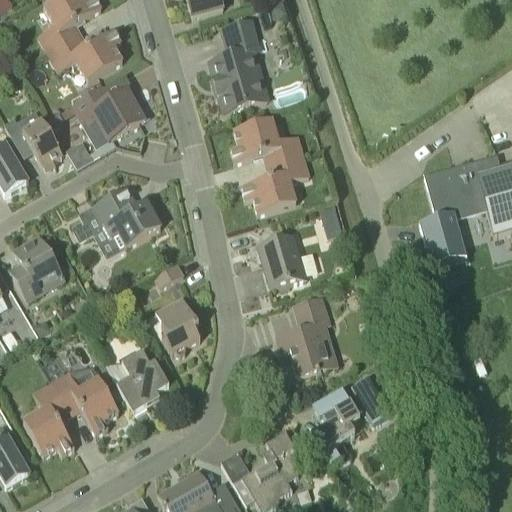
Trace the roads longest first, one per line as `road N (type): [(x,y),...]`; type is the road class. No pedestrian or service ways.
road 1 (unclassified): [(433,511),(431,446),(396,304),(301,0)]
road 2 (residential): [(77,511),(214,424),(234,342),(196,166)]
road 3 (residential): [(196,166),(164,175),(118,163),(0,231)]
road 4 (residential): [(150,0),(196,166)]
